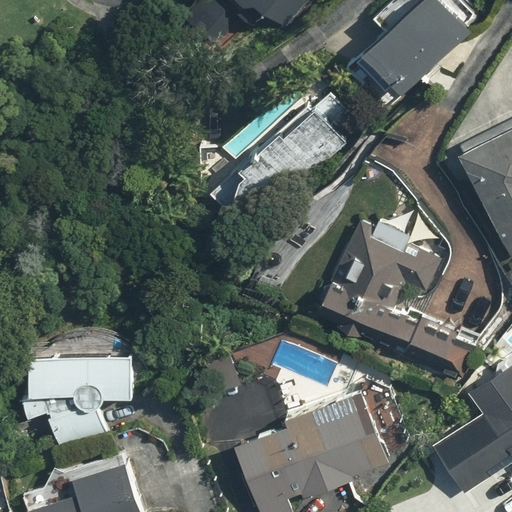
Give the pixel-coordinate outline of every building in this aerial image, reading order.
[(188,0),(183,7),(231,48),(263,9),(282,25),(303,0),(188,0)] [(485,18),(469,0),(417,0),(381,31),(420,75),(485,18)] [(355,109),(337,86),(224,177),(255,215),(353,136),(341,121),(355,109)] [(511,122),(473,139),(511,226),(511,122)] [(449,253),(370,212),(322,304),(461,375),(480,340),(420,309),(449,253)] [(49,339),(47,377),(39,377),(41,403),(60,399),(69,438),(112,426),(110,396),(116,390),(118,384),(146,384),(147,339),(49,339)] [(240,340),(217,347),(228,383),(251,375),(240,340)] [(511,360),(483,379),(497,401),(443,436),(473,481),(511,455),(511,360)] [(313,483),(315,488),(361,473),(359,465),(400,452),(376,379),(298,404),(301,415),(246,432),(271,511),(282,511),(300,506),(295,489),(313,483)] [(158,511),(140,448),(86,464),(91,482),(36,498),(40,511),(158,511)]
